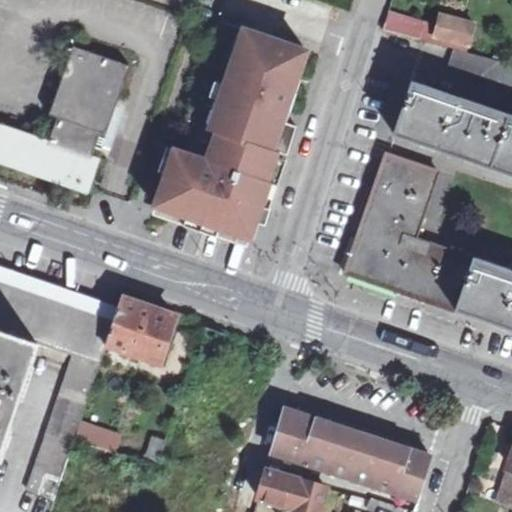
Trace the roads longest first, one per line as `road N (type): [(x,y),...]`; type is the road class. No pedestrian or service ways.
road 1 (tertiary): [(0,215),(278,312)]
road 2 (residential): [(358,45),(278,312)]
road 3 (residential): [(298,319),(240,511)]
road 4 (tertiary): [(298,319),(478,377)]
road 5 (residential): [(478,377),(433,511)]
